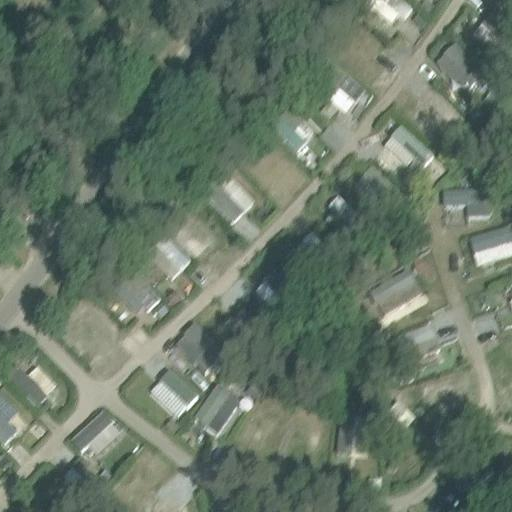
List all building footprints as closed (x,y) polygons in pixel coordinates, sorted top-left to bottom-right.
[(426,1),(420,9),(430,16),(436,8),(426,1)] [(486,51),(509,30),(495,14),(471,35),(486,51)] [(418,16),(412,24),(422,32),(428,24),(418,16)] [(363,37),(361,53),(378,55),(380,39),(363,37)] [(437,63),(461,90),(480,72),(456,45),(437,63)] [(511,68),(500,78),(508,86),(511,81),(511,68)] [(364,75),(358,82),(366,89),(372,83),(364,75)] [(347,115),(365,94),(344,76),(326,97),(347,115)] [(268,108),(261,113),(265,119),(266,120),(273,115),(271,112),(268,108)] [(473,110),(467,117),(476,125),(482,119),(473,110)] [(423,170),(434,159),(402,127),(391,138),(423,170)] [(439,139),(432,148),(443,158),(450,149),(439,139)] [(285,159),(260,158),(259,189),(284,189),(285,159)] [(381,198),(392,188),(373,168),(362,178),(381,198)] [(337,175),(332,182),(340,188),(345,181),(337,175)] [(410,176),(404,182),(410,187),(415,180),(410,176)] [(237,183),(214,204),(233,225),(256,205),(237,183)] [(490,192),(444,193),(444,209),(490,208),(490,192)] [(342,200),(324,217),(346,240),(364,223),(342,200)] [(197,257),(217,240),(200,221),(180,237),(197,257)] [(233,235),(227,241),(236,249),(242,243),(233,235)] [(310,236),(302,244),(326,269),(335,261),(310,236)] [(427,237),(418,240),(420,247),(429,244),(427,237)] [(157,268),(174,281),(190,260),(173,247),(157,268)] [(420,260),(412,264),(415,269),(423,265),(420,260)] [(425,265),(415,270),(419,277),(429,272),(425,265)] [(276,271),(256,290),(279,314),(289,305),(283,298),(293,289),(276,271)] [(409,271),(365,298),(383,326),(426,299),(409,271)] [(119,295),(139,318),(160,300),(140,277),(119,295)] [(177,292),(168,299),(174,307),(183,299),(177,292)] [(95,304),(75,323),(101,350),(121,331),(95,304)] [(243,304),(225,320),(244,342),(263,326),(243,304)] [(163,306),(155,313),(162,319),(169,312),(163,306)] [(69,329),(61,336),(68,344),(76,337),(69,329)] [(435,329),(392,339),(400,371),(442,360),(435,329)] [(36,352),(29,359),(36,366),(43,359),(36,352)] [(385,365),(375,367),(378,378),(388,376),(385,365)] [(38,408),(59,389),(38,366),(17,385),(38,408)] [(171,370),(150,392),(180,420),(201,398),(171,370)] [(437,398),(441,409),(477,398),(469,371),(425,385),(429,400),(437,398)] [(390,384),(385,393),(393,399),(399,390),(390,384)] [(221,386),(195,419),(217,437),(244,404),(221,386)] [(252,388),(247,396),(256,402),(261,394),(252,388)] [(403,395),(399,402),(407,407),(411,401),(403,395)] [(400,438),(416,418),(398,405),(382,424),(400,438)] [(260,451),(276,417),(255,407),(239,440),(260,451)] [(96,460),(124,432),(103,412),(76,440),(96,460)] [(337,474),(353,475),(354,462),(365,463),(367,419),(340,418),(337,474)] [(172,420),(166,428),(175,435),(181,427),(172,420)] [(297,423),(290,458),(314,463),(321,428),(297,423)] [(505,446),(495,450),(498,458),(508,454),(505,446)] [(145,447),(135,458),(144,465),(153,454),(145,447)] [(486,455),(477,458),(480,467),(489,464),(486,455)] [(1,456),(0,457),(0,469),(3,472),(10,465),(1,456)] [(84,459),(77,466),(92,481),(99,474),(84,459)] [(391,461),(386,471),(394,475),(399,464),(391,461)] [(268,465),(266,474),(276,476),(278,468),(268,465)] [(73,470),(65,477),(90,504),(99,496),(73,470)] [(113,511),(123,511),(150,487),(138,474),(106,504),(113,511)] [(346,479),(344,490),(354,491),(355,481),(346,479)]
